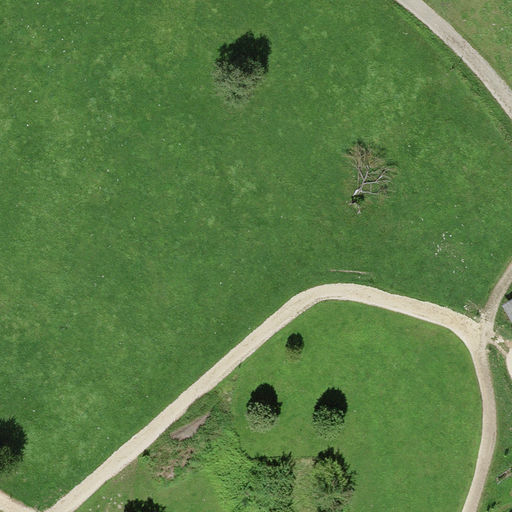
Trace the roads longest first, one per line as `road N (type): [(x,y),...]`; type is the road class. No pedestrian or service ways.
road 1 (track): [(64,511),(313,295),(337,289),(435,314),(484,337),(511,275)]
road 2 (track): [(484,337),(490,432),(468,511)]
road 3 (unclassified): [(511,112),(484,76),(398,0)]
